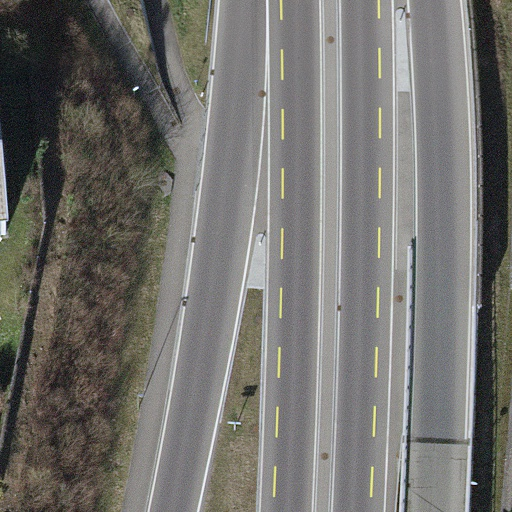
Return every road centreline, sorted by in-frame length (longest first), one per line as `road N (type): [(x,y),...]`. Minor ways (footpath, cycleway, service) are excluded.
road 1 (secondary): [(264,0),(174,511)]
road 2 (secondary): [(437,511),(444,255),(435,0)]
road 3 (primary): [(295,0),(300,239),(292,511)]
road 4 (primary): [(351,511),(358,0)]
